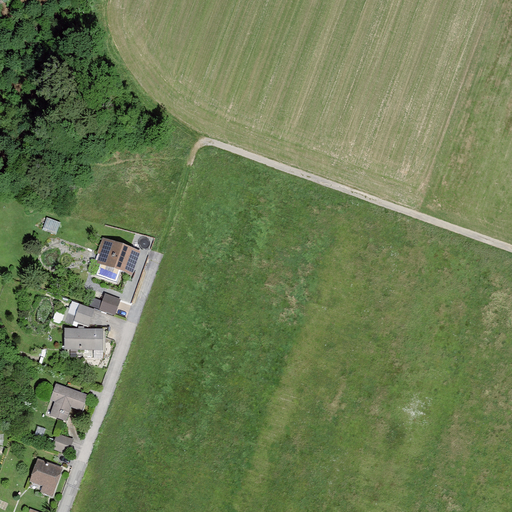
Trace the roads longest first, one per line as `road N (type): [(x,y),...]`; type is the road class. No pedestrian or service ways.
road 1 (track): [(211,141),(511,248)]
road 2 (residential): [(64,511),(154,261)]
